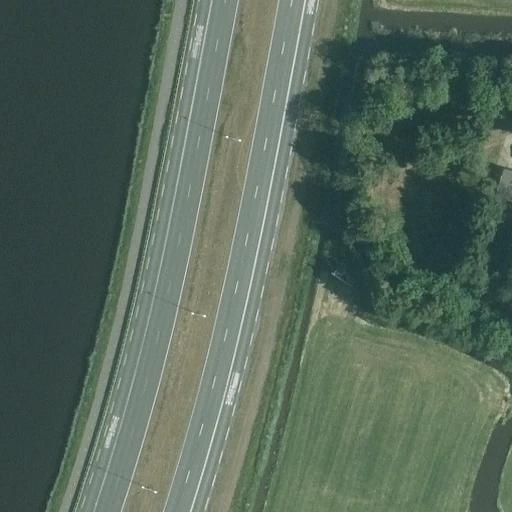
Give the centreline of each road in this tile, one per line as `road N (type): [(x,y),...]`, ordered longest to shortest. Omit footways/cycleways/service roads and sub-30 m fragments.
road 1 (primary): [(225,0),(167,294),(108,511)]
road 2 (primary): [(178,511),(235,294),(292,0)]
